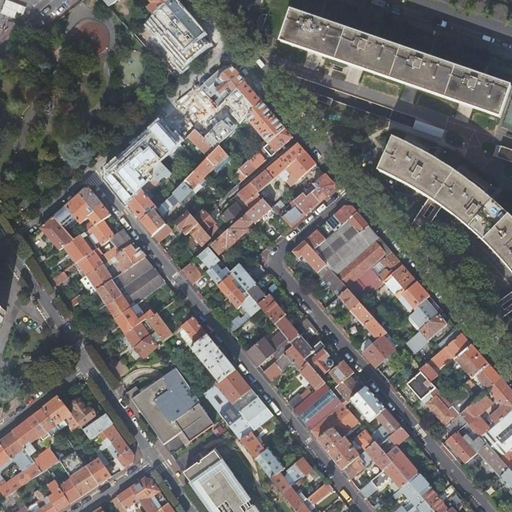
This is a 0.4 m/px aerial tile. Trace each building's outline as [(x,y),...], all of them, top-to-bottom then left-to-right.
[(119,0),(102,0),(110,8),(119,0)] [(174,0),(171,0),(157,14),(165,23),(159,27),(158,26),(140,42),(149,52),(151,50),(158,44),(163,40),(188,17),(174,0)] [(147,0),(152,6),(148,10),(154,16),(157,14),(171,0),(147,0)] [(279,41),(316,54),(359,69),(412,88),(466,107),(500,118),(511,86),(338,26),(290,9),(279,41)] [(205,36),(188,17),(163,40),(166,44),(177,34),(180,38),(179,39),(179,42),(182,45),(185,47),(186,45),(190,49),(191,48),(205,36)] [(134,35),(139,30),(133,24),(127,29),(133,36),(134,35)] [(210,41),(205,36),(191,48),(195,52),(191,54),(194,57),(198,55),(202,60),(208,55),(216,48),(210,41)] [(162,48),(158,44),(151,50),(168,69),(175,62),(162,48)] [(194,67),(183,55),(175,62),(168,69),(179,81),(194,67)] [(224,66),(203,85),(208,90),(231,67),(230,67),(224,66)] [(223,103),(245,83),(231,67),(208,90),(205,93),(208,96),(213,92),(216,95),(218,96),(215,99),(217,101),(218,99),(223,103)] [(195,131),(216,151),(219,147),(246,120),(262,103),(245,83),(223,103),(218,108),(195,131)] [(126,194),(131,201),(154,178),(150,173),(161,163),(187,138),(195,131),(218,108),(202,92),(124,162),(116,168),(115,181),(119,186),(126,194)] [(331,100),(314,93),(312,99),(329,105),(331,100)] [(75,104),(69,102),(64,106),(65,112),(71,115),(76,111),(75,104)] [(260,146),(263,149),(268,145),(285,130),(262,103),(246,120),(255,130),(253,133),(257,137),(259,136),(265,142),(260,146)] [(285,130),(268,145),(275,154),(293,139),(285,130)] [(187,138),(208,159),(216,151),(195,131),(187,138)] [(399,140),(394,138),(379,172),(385,174),(392,177),(400,182),(410,186),(417,191),(427,197),(436,203),(445,209),(452,214),(460,221),(471,230),(477,236),(485,243),(493,251),(502,261),(510,270),(511,271),(511,218),(510,217),(502,209),(496,205),(490,199),(483,193),(477,188),(472,183),(467,180),(462,176),(456,172),(449,168),(443,164),(436,160),(430,156),(423,153),(418,150),(412,147),(408,145),(405,143),(399,140)] [(305,152),(298,144),(280,159),(288,168),(305,152)] [(263,149),(249,162),(256,170),(265,162),(266,160),(262,156),(264,154),(266,152),(270,158),(275,154),(268,145),(263,149)] [(208,159),(186,181),(193,189),(203,179),(213,170),(215,171),(219,168),(217,166),(225,159),(227,156),(219,147),(216,151),(208,159)] [(502,160),(506,149),(501,147),(497,158),(502,160)] [(511,151),(506,149),(502,160),(511,163),(511,151)] [(311,159),(305,152),(288,168),(287,168),(298,182),(316,166),(311,159)] [(226,161),(225,159),(217,166),(219,168),(226,161)] [(287,168),(288,168),(280,159),(266,171),(274,180),(287,168)] [(249,162),(239,171),(246,178),(256,170),(249,162)] [(137,217),(142,222),(154,211),(156,209),(157,208),(150,199),(153,197),(149,193),(151,191),(152,192),(160,184),(159,182),(164,177),(166,180),(171,175),(161,163),(150,173),(154,178),(131,201),(128,205),(132,210),(137,217)] [(206,181),(215,171),(213,170),(203,179),(206,181)] [(239,171),(238,170),(233,174),(241,183),(246,178),(239,171)] [(260,192),(274,180),(266,171),(252,183),(260,192)] [(279,214),(291,228),(306,215),(320,203),(333,191),(334,185),(324,175),(313,185),(316,189),(311,193),(307,197),(303,193),(294,201),(290,205),(292,207),(292,209),(289,212),(286,208),(279,214)] [(176,198),(180,203),(190,193),(192,195),(195,191),(193,189),(186,181),(173,195),(176,198)] [(247,204),(252,211),(265,199),(260,192),(252,183),(251,183),(237,195),(246,205),(247,204)] [(103,221),(111,216),(90,190),(85,189),(64,207),(75,220),(80,225),(87,219),(90,222),(83,228),(87,232),(103,221)] [(169,204),(176,198),(173,195),(157,208),(156,209),(161,215),(164,215),(172,207),(169,204)] [(253,222),(255,225),(265,216),(274,208),(265,199),(252,211),(248,214),(247,215),(253,222)] [(232,229),(247,215),(248,214),(246,212),(245,214),(237,205),(222,218),(232,229)] [(75,220),(64,207),(53,217),(64,230),(75,220)] [(332,218),(326,223),(335,232),(358,213),(353,207),(345,207),(336,214),(334,216),(338,221),(337,223),(332,218)] [(142,222),(153,236),(166,225),(154,211),(142,222)] [(210,239),(214,244),(221,238),(216,232),(220,229),(215,224),(204,211),(193,219),(199,225),(205,233),(210,239)] [(190,232),(199,225),(193,219),(188,213),(175,223),(181,230),(182,230),(187,235),(190,232)] [(392,253),(358,213),(335,232),(313,251),(326,266),(346,288),(348,290),(372,270),(392,253)] [(246,229),(253,222),(247,215),(232,229),(229,231),(237,240),(248,231),(246,229)] [(40,229),(59,251),(64,248),(74,241),(64,230),(53,217),(40,229)] [(96,250),(98,248),(113,239),(114,237),(103,221),(87,232),(85,234),(87,236),(92,233),(100,243),(95,247),(96,250)] [(335,232),(326,223),(316,232),(304,242),(313,251),(335,232)] [(153,236),(158,243),(171,232),(166,225),(153,236)] [(202,246),(210,239),(205,233),(199,225),(190,232),(202,246)] [(131,246),(134,244),(124,231),(114,237),(113,239),(98,248),(101,252),(108,262),(111,260),(118,255),(131,246)] [(227,250),(237,240),(229,231),(221,238),(214,244),(209,249),(221,262),(224,259),(220,254),(226,249),(227,250)] [(92,233),(87,236),(95,247),(100,243),(92,233)] [(64,248),(75,264),(77,263),(93,252),(83,239),(87,236),(85,234),(74,241),(64,248)] [(313,251),(304,242),(293,252),(299,259),(302,256),(308,263),(318,274),(326,266),(313,251)] [(123,273),(145,258),(139,249),(135,252),(131,246),(118,255),(111,260),(114,263),(116,262),(123,273)] [(77,263),(87,277),(95,271),(103,265),(96,255),(101,252),(98,248),(96,250),(93,252),(77,263)] [(210,270),(221,262),(209,249),(199,257),(210,270)] [(403,266),(392,253),(372,270),(373,272),(378,277),(383,283),(384,283),(403,266)] [(131,309),(166,284),(145,258),(123,273),(117,277),(126,291),(126,292),(133,303),(129,305),(121,295),(106,305),(96,313),(100,318),(106,314),(108,316),(112,314),(115,320),(131,309)] [(221,262),(231,273),(234,270),(224,259),(221,262)] [(108,262),(103,265),(106,269),(114,263),(111,260),(108,262)] [(218,286),(232,275),(231,273),(221,262),(210,270),(207,272),(218,286)] [(181,271),(192,285),(204,275),(202,273),(200,274),(191,263),(181,271)] [(95,271),(105,286),(113,280),(106,269),(103,265),(95,271)] [(242,286),(247,293),(257,285),(248,274),(240,265),(234,270),(231,273),(232,275),(242,286)] [(346,288),(326,266),(318,274),(322,278),(316,283),(321,287),(324,292),(330,287),(339,298),(348,291),(348,290),(346,288)] [(417,281),(403,266),(384,283),(398,298),(402,295),(417,281)] [(372,270),(348,290),(348,291),(360,304),(364,300),(383,283),(378,277),(373,272),(372,270)] [(88,286),(93,293),(96,291),(105,286),(95,271),(87,277),(91,283),(88,286)] [(300,280),(305,285),(315,277),(310,271),(300,280)] [(50,281),(55,288),(68,278),(63,272),(50,281)] [(248,294),(251,297),(259,307),(268,298),(264,293),(261,290),(273,280),(268,274),(257,285),(247,293),(248,294)] [(237,290),(242,286),(232,275),(218,286),(228,298),(237,290)] [(96,291),(106,305),(121,295),(126,292),(126,291),(117,277),(113,280),(105,286),(96,291)] [(430,296),(417,281),(402,295),(415,309),(430,296)] [(259,307),(262,310),(275,325),(285,317),(286,316),(279,307),(274,302),(285,293),(280,288),(268,298),(259,307)] [(228,298),(238,310),(241,306),(251,297),(248,294),(244,293),(242,295),(237,290),(228,298)] [(360,304),(348,291),(339,298),(326,309),(330,315),(344,304),(346,307),(351,312),(360,304)] [(65,303),(70,310),(81,302),(77,296),(65,303)] [(241,306),(251,318),(262,310),(259,307),(251,297),(241,306)] [(370,308),(364,300),(360,304),(367,311),(370,308)] [(443,311),(441,309),(436,312),(428,302),(411,316),(423,329),(443,311)] [(367,311),(360,304),(351,312),(358,319),(364,327),(374,319),(367,311)] [(125,334),(147,319),(154,315),(150,311),(145,316),(144,315),(143,316),(144,317),(138,320),(135,315),(131,309),(115,320),(119,326),(118,327),(119,330),(121,328),(123,331),(125,334)] [(182,327),(194,318),(187,309),(176,319),(182,327)] [(448,325),(444,321),(448,317),(443,311),(423,329),(420,331),(411,340),(406,343),(416,354),(429,342),(429,341),(448,325)] [(163,343),(164,342),(173,335),(157,313),(154,315),(147,319),(156,332),(155,332),(161,339),(163,343)] [(285,317),(275,325),(282,333),(291,344),(301,336),(292,325),(285,317)] [(196,345),(208,336),(194,318),(182,327),(176,332),(179,335),(180,334),(185,330),(187,333),(189,337),(196,345)] [(232,334),(244,324),(238,318),(227,327),(232,334)] [(125,334),(135,349),(155,332),(156,332),(147,319),(125,334)] [(376,321),(374,319),(364,327),(370,333),(377,341),(383,337),(387,333),(376,321)] [(303,335),(313,326),(308,320),(298,329),(303,335)] [(301,336),(291,344),(294,348),(308,363),(324,350),(326,348),(321,342),(315,347),(316,349),(313,350),(309,346),(306,342),(318,332),(313,326),(303,335),(301,336)] [(462,334),(458,328),(444,340),(444,341),(436,348),(441,353),(462,334)] [(180,334),(191,349),(196,345),(189,337),(187,333),(185,330),(180,334)] [(143,359),(157,347),(155,344),(161,339),(155,332),(135,349),(143,359)] [(291,344),(282,333),(269,344),(264,339),(248,353),(259,367),(274,355),(278,360),(294,348),(291,344)] [(398,346),(387,333),(383,337),(395,351),(399,348),(398,346)] [(472,345),(462,334),(441,353),(430,362),(420,371),(421,372),(431,382),(438,376),(430,367),(435,363),(437,365),(436,367),(438,370),(452,358),(455,361),(456,360),(472,345)] [(216,386),(236,369),(208,336),(196,345),(191,349),(217,381),(214,383),(216,386)] [(395,351),(383,337),(377,341),(373,345),(364,353),(370,361),(376,368),(395,351)] [(364,353),(373,345),(368,340),(359,348),(364,353)] [(489,365),(472,345),(456,360),(472,379),(489,365)] [(308,363),(294,348),(278,360),(264,372),(272,383),(291,366),(294,369),(296,368),(300,372),(309,365),(308,363)] [(309,365),(314,371),(318,368),(324,376),(328,372),(332,370),(331,368),(333,366),(334,364),(331,361),(328,361),(327,360),(330,357),(327,354),(324,350),(308,363),(309,365)] [(186,353),(178,360),(180,363),(188,356),(186,353)] [(129,371),(122,360),(110,370),(117,380),(129,371)] [(350,377),(354,373),(344,362),(330,374),(322,380),(325,384),(333,377),(338,384),(335,386),(336,388),(350,377)] [(302,374),(316,391),(325,384),(322,380),(314,371),(309,365),(300,372),(298,374),(300,376),(302,374)] [(501,379),(489,365),(472,379),(448,401),(453,407),(460,415),(475,402),(467,392),(477,384),(476,383),(479,380),(483,385),(485,388),(479,393),(482,396),(501,379)] [(314,371),(322,380),(330,374),(328,372),(324,376),(318,368),(314,371)] [(260,427),(274,416),(259,398),(239,414),(232,405),(252,390),(236,369),(216,386),(204,394),(207,398),(226,423),(241,442),(260,427)] [(214,425),(175,370),(141,394),(132,400),(141,413),(160,440),(164,446),(178,436),(182,432),(190,443),(214,425)] [(436,389),(431,382),(421,372),(410,382),(415,388),(425,399),(433,392),(436,389)] [(343,404),(344,406),(350,401),(362,391),(350,377),(336,388),(336,389),(346,401),(343,404)] [(475,402),(460,415),(467,423),(481,438),(511,410),(511,391),(501,379),(482,396),(475,402)] [(343,404),(325,384),(316,391),(313,394),(294,410),(311,431),(343,404)] [(141,394),(136,387),(127,394),(132,400),(141,394)] [(376,417),(385,409),(367,388),(362,391),(350,401),(369,423),(376,417)] [(259,398),(252,390),(232,405),(239,414),(259,398)] [(289,404),(294,410),(313,394),(309,390),(300,397),(299,396),(289,404)] [(437,396),(433,392),(425,399),(420,403),(424,407),(426,405),(440,421),(453,436),(467,423),(460,415),(453,407),(449,410),(437,396)] [(68,410),(59,398),(45,408),(57,426),(72,415),(68,410)] [(80,426),(81,427),(95,417),(90,410),(88,411),(80,400),(77,400),(72,403),(72,405),(73,407),(68,410),(72,415),(76,421),(80,426)] [(311,431),(318,440),(350,413),(344,406),(343,404),(311,431)] [(57,426),(45,408),(29,421),(41,436),(45,442),(51,437),(47,432),(51,429),(55,434),(61,430),(57,426)] [(379,447),(402,428),(385,409),(376,417),(384,426),(390,434),(387,436),(381,429),(371,437),(376,443),(379,447)] [(511,450),(511,410),(481,438),(487,445),(501,460),(511,450)] [(318,440),(343,470),(360,456),(347,440),(345,439),(343,439),(342,438),(359,423),(350,413),(318,440)] [(98,435),(113,425),(106,416),(84,432),(90,441),(98,435)] [(29,421),(13,433),(24,449),(41,436),(29,421)] [(74,430),(80,426),(76,421),(69,425),(74,430)] [(487,445),(481,438),(467,423),(453,436),(446,442),(458,455),(460,458),(466,464),(472,459),(487,445)] [(110,446),(122,437),(113,425),(98,435),(103,442),(101,443),(103,445),(96,450),(98,454),(100,452),(110,446)] [(384,426),(381,429),(387,436),(390,434),(384,426)] [(241,442),(255,460),(260,456),(265,452),(256,440),(264,431),(260,427),(241,442)] [(393,463),(409,482),(419,473),(397,447),(409,437),(402,428),(379,447),(393,463)] [(281,439),(288,434),(285,430),(279,436),(281,439)] [(355,439),(366,451),(376,443),(371,437),(365,431),(355,439)] [(182,432),(178,436),(185,446),(190,443),(182,432)] [(0,442),(0,467),(24,449),(13,433),(6,438),(0,442)] [(120,456),(130,450),(122,437),(110,446),(111,447),(113,446),(118,453),(120,456)] [(45,442),(28,454),(36,464),(43,474),(48,470),(60,462),(45,442)] [(458,455),(446,442),(443,445),(455,459),(458,455)] [(384,470),(393,463),(379,447),(376,443),(366,451),(360,456),(343,470),(352,481),(366,470),(365,468),(370,464),(367,461),(371,458),(383,471),(384,470)] [(501,460),(487,445),(472,459),(477,464),(483,459),(491,467),(501,478),(509,470),(501,460)] [(24,449),(0,467),(0,488),(36,464),(28,454),(24,449)] [(285,468),(269,449),(265,452),(260,456),(264,461),(266,464),(276,476),(282,471),(285,468)] [(135,456),(130,450),(120,456),(117,458),(115,460),(122,471),(134,463),(135,456)] [(511,450),(501,460),(509,470),(511,473),(511,450)] [(83,497),(99,486),(87,468),(79,458),(75,452),(60,462),(71,479),(83,497)] [(99,460),(104,467),(109,464),(100,452),(98,454),(96,455),(99,460)] [(257,511),(254,506),(250,509),(247,504),(251,502),(215,452),(184,474),(211,511),(257,511)] [(264,461),(260,456),(255,460),(259,465),(264,461)] [(271,480),(282,495),(301,480),(312,470),(303,459),(288,471),(286,477),(288,480),(287,481),(282,475),(284,473),(282,471),(276,476),(271,480)] [(99,486),(112,477),(104,467),(99,460),(87,468),(99,486)] [(391,478),(400,490),(409,482),(393,463),(384,470),(383,471),(371,481),(378,489),(379,488),(382,488),(382,485),(384,485),(386,484),(386,482),(389,482),(389,479),(391,478)] [(0,488),(0,491),(5,499),(16,491),(35,478),(43,474),(36,464),(0,488)] [(276,476),(266,464),(261,468),(271,480),(276,476)] [(511,473),(509,470),(501,478),(511,491),(511,473)] [(409,482),(422,496),(431,488),(432,488),(419,473),(409,482)] [(71,505),(83,497),(71,479),(59,487),(71,505)] [(157,511),(169,503),(159,490),(152,480),(144,479),(139,483),(131,488),(140,500),(147,511),(157,511)] [(282,495),(294,510),(307,500),(302,493),(298,496),(294,490),(303,483),(301,480),(282,495)] [(49,488),(44,491),(46,495),(48,498),(57,511),(59,511),(71,505),(59,487),(55,481),(48,486),(49,488)] [(360,491),(366,499),(378,489),(371,481),(371,482),(360,491)] [(417,509),(426,501),(422,496),(409,482),(400,490),(393,496),(396,500),(403,493),(415,507),(417,509)] [(333,489),(328,483),(307,500),(294,510),(295,511),(321,511),(320,511),(318,511),(310,511),(307,507),(312,503),(314,504),(333,489)] [(501,489),(495,483),(484,493),(489,499),(501,489)] [(445,502),(457,492),(452,486),(439,498),(431,488),(422,496),(426,501),(435,511),(443,504),(445,502)] [(140,500),(131,488),(117,497),(127,511),(130,511),(137,508),(134,504),(140,500)] [(41,509),(36,511),(57,511),(48,498),(46,495),(44,491),(42,489),(37,493),(42,501),(38,504),(41,509)] [(5,499),(1,501),(7,511),(8,511),(17,507),(20,511),(27,511),(29,511),(29,510),(16,491),(5,499)] [(462,497),(457,492),(445,502),(449,508),(454,503),(462,497)] [(127,511),(117,497),(110,502),(116,511),(127,511)] [(467,503),(462,497),(454,503),(459,509),(467,503)] [(435,511),(426,501),(417,509),(412,511),(435,511)] [(174,511),(169,503),(157,511),(174,511)]
